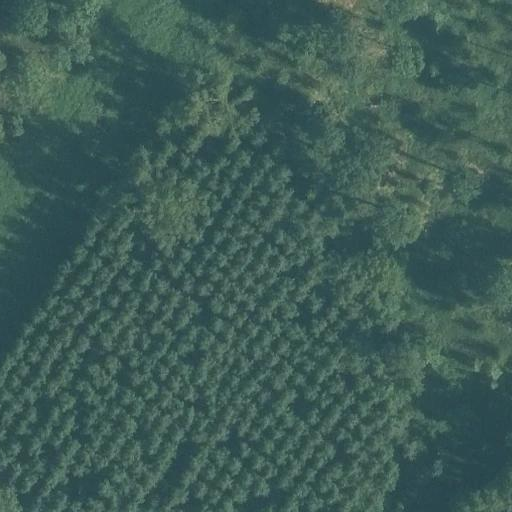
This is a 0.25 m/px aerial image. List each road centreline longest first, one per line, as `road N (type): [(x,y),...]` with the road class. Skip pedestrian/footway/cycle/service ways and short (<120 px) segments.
road 1 (track): [(0,296),(190,0)]
road 2 (track): [(0,229),(147,0)]
